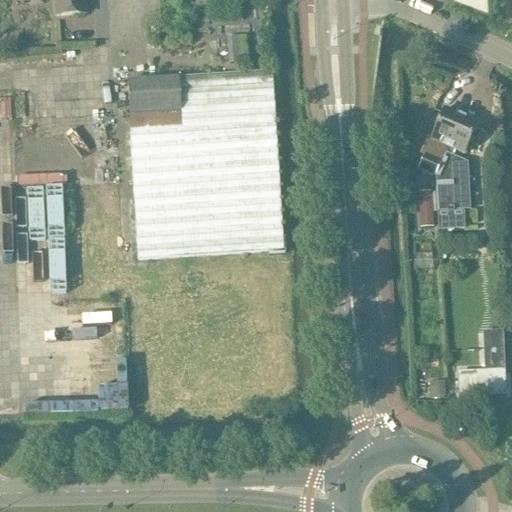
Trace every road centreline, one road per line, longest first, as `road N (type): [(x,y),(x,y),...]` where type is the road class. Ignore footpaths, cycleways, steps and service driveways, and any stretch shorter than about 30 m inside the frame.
road 1 (tertiary): [(380,455),(361,398),(354,338),(331,5)]
road 2 (tertiary): [(0,495),(266,489),(347,497)]
road 3 (tertiary): [(511,58),(399,5),(331,5)]
road 4 (tertiary): [(462,511),(458,485),(435,459),(402,450),(380,455)]
